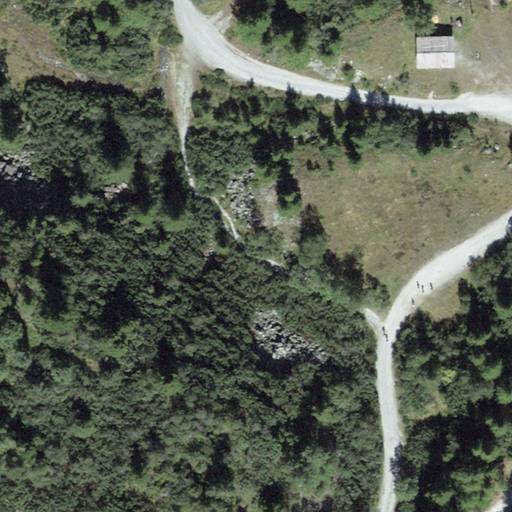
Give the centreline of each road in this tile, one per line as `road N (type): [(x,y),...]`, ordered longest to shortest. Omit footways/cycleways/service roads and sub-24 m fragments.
road 1 (track): [(203,44),(179,141),(188,189),(222,234),(270,274),(370,320),(386,339)]
road 2 (track): [(511,111),(373,103),(247,70),(203,44),(183,0)]
road 3 (track): [(388,511),(395,430),(386,339),(428,276),(511,220)]
